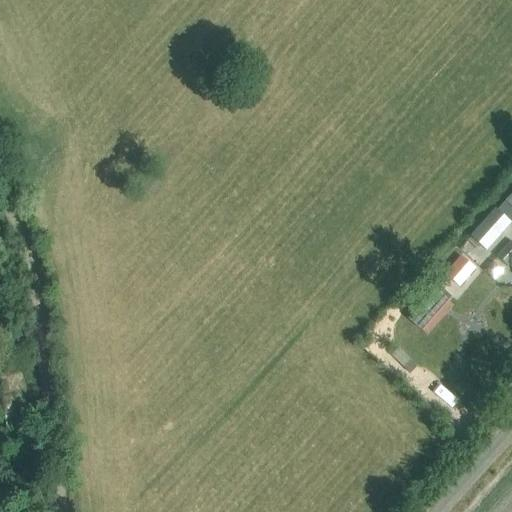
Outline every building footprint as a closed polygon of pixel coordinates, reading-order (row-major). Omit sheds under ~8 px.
[(494,210),(482,223),(469,237),(484,252),(510,224),(494,210)] [(508,264),(511,268),(511,244),(510,242),(496,258),(506,267),(508,264)] [(441,275),(458,289),(475,270),(458,256),(441,275)] [(449,298),(436,286),(407,319),(420,331),(449,298)] [(410,360),(402,368),(409,375),(417,368),(410,360)] [(418,380),(454,412),(466,399),(430,367),(418,380)] [(8,372),(11,427),(27,426),(24,371),(8,372)]
